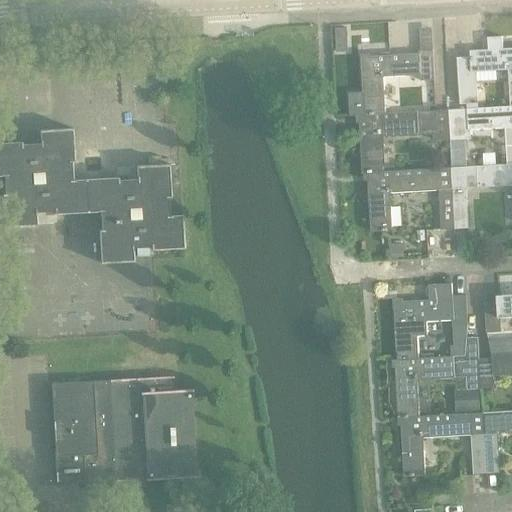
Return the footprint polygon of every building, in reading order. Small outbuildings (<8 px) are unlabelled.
[(347,27),(335,28),(336,41),(348,41),(347,27)] [(471,57),(458,58),(460,104),(478,103),(477,72),(509,70),(511,107),(511,48),(470,51),(471,57)] [(363,93),(349,93),(350,114),(364,114),(364,115),(357,115),(357,116),(386,114),(384,77),(420,75),(421,81),(435,80),(433,51),(419,51),(419,54),(362,57),(362,54),(361,54),(363,93)] [(467,109),(448,110),(450,141),(470,140),(470,130),(511,127),(511,107),(467,109)] [(386,114),(357,116),(359,116),(362,173),(384,172),(382,135),(436,132),(437,142),(450,141),(448,110),(418,112),(386,114)] [(22,142),(0,143),(0,176),(2,177),(5,229),(38,227),(37,216),(101,213),(102,231),(99,231),(101,264),(134,262),(133,249),(151,248),(151,251),(185,249),(183,215),(170,216),(169,198),(171,198),(169,165),(136,166),(137,177),(108,179),(73,181),(72,161),(75,161),(73,129),(40,131),(41,144),(22,145),(22,142)] [(384,172),(362,173),(362,174),(368,174),(371,231),(392,230),(390,193),(439,190),(441,230),(468,229),(466,188),(511,185),(511,164),(451,168),(384,172)] [(403,244),(391,245),(392,258),(404,257),(403,244)] [(393,360),(393,361),(419,359),(417,322),(453,320),(453,326),(468,325),(467,296),(453,296),(452,284),(429,285),(430,300),(396,302),(396,300),(394,300),(398,360),(393,360)] [(511,316),(511,295),(498,296),(498,302),(485,303),(487,333),(501,332),(501,318),(511,316)] [(419,359),(393,361),(395,361),(399,418),(420,417),(418,380),(467,378),(468,390),(479,389),(481,389),(479,359),(480,359),(478,338),(467,338),(467,345),(466,356),(452,357),(419,359)] [(502,340),(489,341),(492,355),(503,354),(502,340)] [(455,346),(452,346),(452,357),(466,356),(467,345),(455,346)] [(492,358),(480,359),(479,359),(481,389),(494,389),(493,376),(511,374),(511,353),(503,354),(492,355),(492,358)] [(51,384),(57,485),(116,482),(198,478),(193,390),(174,391),(173,377),(51,384)] [(468,390),(461,391),(462,413),(480,411),(479,389),(468,390)] [(501,474),(498,434),(511,432),(511,411),(484,413),(486,437),(487,437),(488,444),(486,445),(487,474),(501,474)] [(486,445),(488,444),(487,437),(486,437),(484,413),(420,417),(399,418),(399,419),(401,419),(404,477),(426,475),(424,438),(472,435),(474,475),(487,474),(486,445)]
